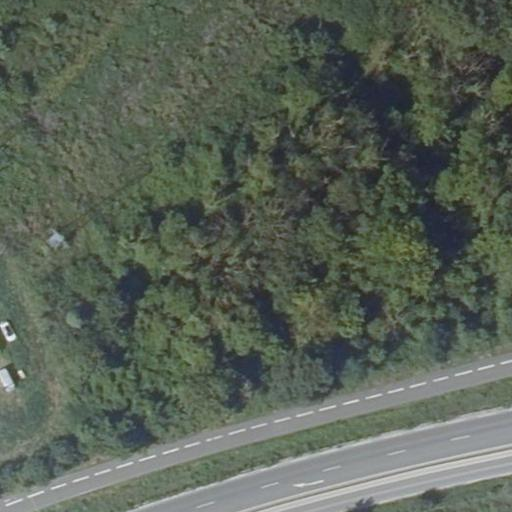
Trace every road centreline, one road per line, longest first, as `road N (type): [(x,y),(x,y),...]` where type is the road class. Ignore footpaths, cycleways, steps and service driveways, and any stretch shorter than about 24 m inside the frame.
road 1 (unclassified): [(511,367),(72,481),(0,511)]
road 2 (secondary): [(511,421),(305,467),(172,511)]
road 3 (secondary): [(268,511),(511,453)]
